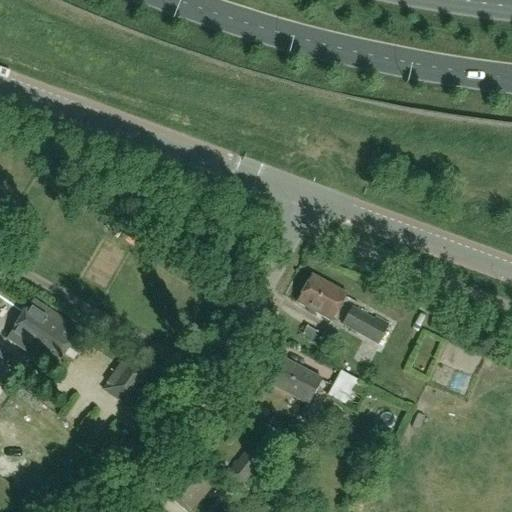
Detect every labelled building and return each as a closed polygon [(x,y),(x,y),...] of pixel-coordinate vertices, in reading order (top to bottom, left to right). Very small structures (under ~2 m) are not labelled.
[(331,322),(347,295),(312,276),(311,275),(296,303),(331,322)] [(53,370),(79,332),(32,300),(6,339),(53,370)] [(377,346),(388,326),(375,319),(374,321),(351,308),(341,325),(377,346)] [(130,409),(152,376),(125,358),(103,391),(130,409)] [(307,405),(321,381),(283,360),(269,385),(307,405)] [(342,408),(351,392),(357,382),(339,373),(325,399),(342,408)] [(281,454),(295,462),(309,435),(295,427),(281,454)] [(239,487),(267,453),(254,442),(226,477),(239,487)] [(189,511),(227,472),(200,448),(162,492),(184,511),(189,511)]
